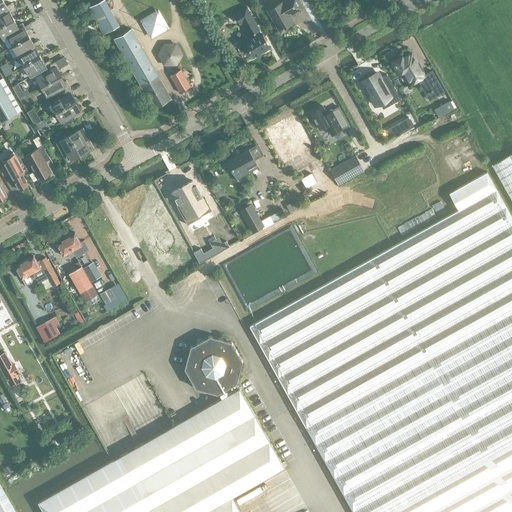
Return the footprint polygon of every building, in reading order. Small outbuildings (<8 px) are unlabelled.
[(0,0),(0,13),(8,9),(13,6),(11,3),(6,6),(3,0),(0,0)] [(119,25),(105,0),(102,0),(89,7),(103,34),(119,25)] [(293,14),(302,9),(297,0),(290,0),(283,4),(282,3),(269,11),(280,31),(282,30),(284,29),(284,28),(293,23),(289,15),(292,13),(293,14)] [(13,6),(8,9),(0,13),(0,26),(14,19),(10,13),(15,10),(13,6)] [(261,33),(259,30),(252,17),(254,15),(250,7),(237,15),(241,21),(249,36),(253,34),(255,36),(245,42),(253,56),(255,55),(256,57),(260,55),(259,53),(269,47),(261,33)] [(160,8),(141,18),(151,37),(170,27),(160,8)] [(14,19),(0,26),(0,32),(3,38),(24,27),(24,26),(22,23),(17,25),(14,19)] [(3,38),(4,40),(8,38),(13,46),(15,45),(29,37),(26,30),(31,27),(29,24),(24,26),(24,27),(3,38)] [(131,28),(114,38),(154,108),(171,98),(131,28)] [(29,37),(15,45),(13,46),(18,56),(40,44),(38,40),(33,43),(29,37)] [(185,55),(176,39),(157,49),(170,73),(180,67),(176,60),(185,55)] [(37,50),(42,47),(40,44),(18,56),(24,66),(41,57),(37,50)] [(410,83),(419,78),(420,79),(422,82),(425,80),(427,83),(435,97),(444,91),(432,70),(424,75),(422,71),(423,70),(419,63),(417,64),(411,53),(409,54),(409,55),(406,57),(405,56),(402,58),(402,56),(391,62),(398,74),(403,71),(410,83)] [(24,66),(30,77),(35,74),(47,67),(46,66),(51,63),(49,60),(44,63),(41,57),(24,66)] [(41,86),(59,76),(56,71),(60,68),(55,61),(51,63),(46,66),(47,67),(35,74),(36,77),(41,86)] [(180,69),(170,75),(180,93),(190,87),(180,69)] [(371,95),(372,97),(371,98),(375,105),(381,101),(382,103),(384,107),(396,101),(401,99),(386,74),(381,77),(377,79),(376,76),(365,83),(366,85),(365,86),(366,86),(368,89),(368,90),(369,90),(368,91),(369,91),(371,94),(371,95)] [(49,99),(70,87),(66,80),(62,82),(59,76),(41,86),(46,96),(47,95),(49,99)] [(0,120),(1,122),(18,113),(0,81),(0,120)] [(56,112),(73,103),(70,97),(74,95),(70,87),(49,99),(51,103),(50,103),(56,112)] [(439,116),(453,108),(449,101),(435,109),(439,116)] [(56,112),(61,122),(61,121),(64,126),(85,114),(81,106),(76,108),(73,103),(56,112)] [(331,134),(349,124),(339,106),(326,113),(322,105),(310,112),(319,129),(326,126),(331,134)] [(34,108),(27,112),(34,125),(41,121),(34,108)] [(406,122),(398,127),(402,133),(414,126),(408,117),(404,119),(406,122)] [(291,120),(276,129),(288,151),(303,142),(291,120)] [(82,127),(78,129),(69,134),(79,153),(84,150),(87,154),(94,149),(82,127)] [(76,160),(74,156),(79,153),(69,134),(56,142),(68,164),(76,160)] [(259,142),(250,146),(255,157),(264,153),(259,142)] [(45,162),(50,159),(42,145),(25,155),(38,179),(51,172),(45,162)] [(257,164),(255,160),(248,149),(226,162),(236,179),(250,170),(249,168),(257,164)] [(511,152),(491,164),(511,201),(511,152)] [(330,170),(338,184),(363,170),(355,156),(330,170)] [(8,170),(11,176),(19,190),(28,185),(20,171),(23,169),(19,163),(8,170)] [(308,166),(297,172),(302,181),(313,175),(308,166)] [(249,325),(353,511),(511,511),(511,216),(487,171),(449,192),(459,209),(249,325)] [(193,182),(173,193),(179,203),(176,205),(188,225),(213,211),(206,199),(204,200),(193,182)] [(220,183),(211,188),(217,198),(225,194),(220,183)] [(252,231),(262,226),(250,204),(240,210),(252,231)] [(279,209),(271,214),(275,222),(284,217),(279,209)] [(75,232),(65,237),(75,255),(77,254),(75,249),(82,245),(75,232)] [(75,255),(65,237),(56,243),(63,256),(67,253),(70,258),(75,255)] [(46,256),(37,261),(33,255),(14,266),(22,279),(29,275),(31,279),(36,277),(33,272),(40,269),(42,270),(43,269),(49,281),(52,286),(60,282),(46,256)] [(100,298),(81,266),(79,261),(74,264),(77,269),(69,273),(87,305),(100,298)] [(92,262),(84,267),(92,281),(100,276),(92,262)] [(106,302),(125,292),(119,281),(100,292),(106,302)] [(60,333),(52,317),(41,323),(49,339),(60,333)] [(184,368),(195,388),(217,394),(218,393),(235,383),(236,383),(242,361),(231,341),(210,335),(190,346),(184,368)] [(5,351),(0,353),(0,367),(10,387),(22,381),(18,374),(20,374),(14,362),(12,363),(5,351)] [(241,511),(232,496),(284,467),(239,388),(238,388),(235,383),(218,393),(221,398),(38,502),(43,511),(241,511)] [(0,511),(17,511),(10,500),(0,482),(0,511)]
